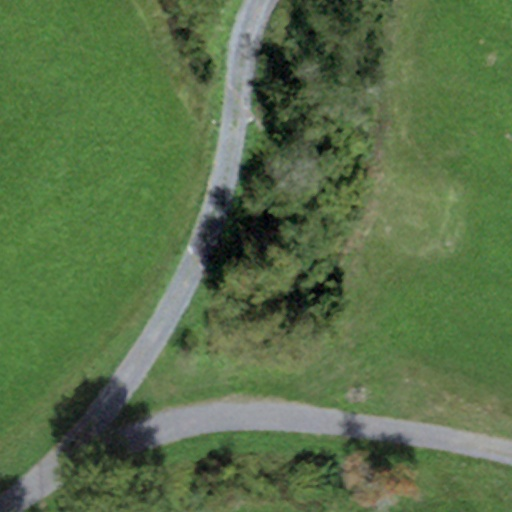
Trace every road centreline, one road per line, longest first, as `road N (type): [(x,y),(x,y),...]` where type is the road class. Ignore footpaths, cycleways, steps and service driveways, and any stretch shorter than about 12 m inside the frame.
road 1 (track): [(256,0),(239,41),(205,232),(168,310),(66,463)]
road 2 (track): [(511,455),(381,429),(254,417),(136,433),(66,463)]
